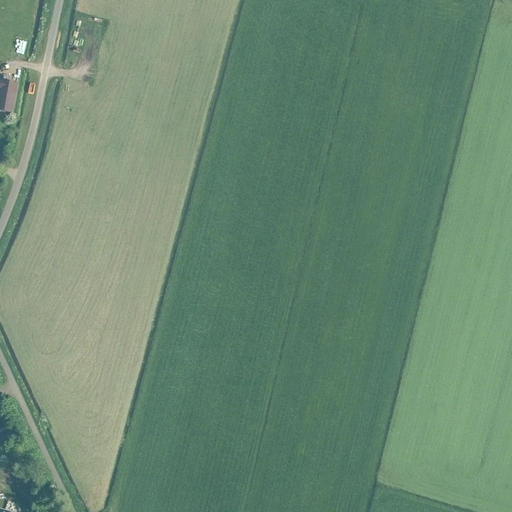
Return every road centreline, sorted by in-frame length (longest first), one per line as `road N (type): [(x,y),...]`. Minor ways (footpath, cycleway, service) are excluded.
road 1 (unclassified): [(0,224),(60,0)]
road 2 (unclassified): [(65,511),(0,362)]
